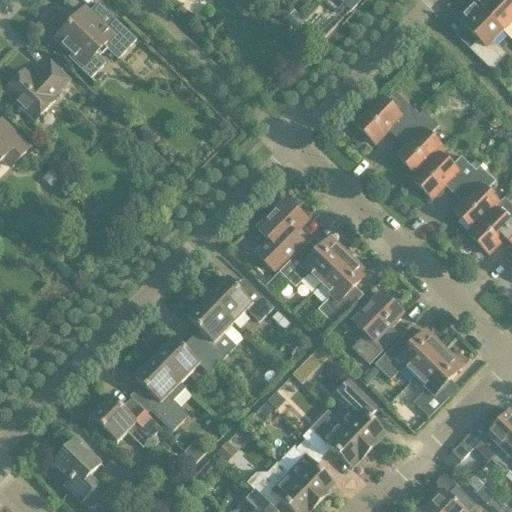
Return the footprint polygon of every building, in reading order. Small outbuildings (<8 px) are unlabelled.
[(345,0),(342,4),(351,13),(363,0),(345,0)] [(502,0),(475,0),(472,3),(503,33),(511,23),(511,6),(511,8),(502,0)] [(503,33),(472,3),(455,21),(477,43),(468,52),(491,74),(500,65),(506,58),(492,44),(503,33)] [(84,11),(55,41),(71,57),(68,59),(90,81),(106,65),(97,56),(104,48),(118,62),(137,42),(98,5),(89,15),(84,11)] [(507,71),(511,65),(511,64),(506,58),(500,65),(507,71)] [(24,74),(4,94),(35,124),(55,104),(52,101),(69,83),(51,65),(34,83),(24,74)] [(421,119),(419,117),(418,118),(404,104),(394,114),(381,101),(355,127),(375,147),(392,130),(402,139),(406,135),(407,135),(406,134),(421,119)] [(407,135),(414,142),(396,160),(416,179),(416,180),(416,179),(417,180),(439,157),(439,156),(443,151),(429,138),(438,128),(429,119),(432,116),(426,110),(419,117),(421,119),(406,134),(407,135)] [(0,159),(10,169),(29,150),(7,129),(0,136),(0,159)] [(416,180),(416,179),(412,184),(432,203),(449,184),(459,194),(464,189),(463,189),(478,174),(476,173),(480,169),(480,168),(481,167),(475,162),(470,167),(462,159),(452,169),(439,157),(417,180),(416,179),(416,180)] [(463,189),(464,189),(471,196),(452,215),(471,234),(468,238),(468,239),(468,238),(472,234),(473,234),(496,211),(496,210),(500,206),(486,193),(495,184),(480,169),(476,173),(478,174),(463,189)] [(60,179),(51,171),(42,180),(51,189),(60,179)] [(270,244),(257,259),(274,275),(294,255),(285,246),(306,224),(284,204),(257,232),(270,244)] [(511,220),(509,223),(496,211),(473,234),(472,234),(468,238),(468,239),(488,258),(506,240),(511,245),(511,220)] [(318,288),(348,258),(330,241),(309,262),(300,254),(279,276),(265,290),(270,295),(284,280),(295,291),(307,278),(318,288)] [(348,258),(318,288),(329,299),(317,312),(332,328),(354,306),(345,298),(366,276),(348,258)] [(207,299),(234,326),(246,313),(259,325),(274,311),(256,294),(249,302),(228,282),(216,295),(213,293),(207,299)] [(366,337),(351,351),(369,368),(390,346),(398,338),(389,329),(402,316),(381,296),(353,324),(366,337)] [(234,326),(207,299),(199,307),(201,309),(189,321),(209,342),(201,350),(218,367),(236,349),(223,336),(234,326)] [(277,314),(271,319),(284,332),(289,326),(277,314)] [(415,382),(444,352),(424,333),(404,354),(395,346),(374,368),(390,384),(403,370),(415,382)] [(218,367),(201,350),(192,359),(175,341),(162,354),(160,352),(153,359),(181,386),(181,385),(199,367),(209,377),(218,367)] [(317,352),(308,361),(318,371),(327,361),(317,352)] [(444,352),(415,382),(425,392),(412,405),(429,421),(450,399),(442,391),(462,369),(444,352)] [(181,386),(153,359),(146,366),(149,368),(136,381),(159,404),(150,413),(173,435),(190,418),(174,403),(186,390),(181,386)] [(337,424),(369,455),(378,446),(375,443),(383,436),(364,418),(373,409),(348,384),(334,399),(349,413),(337,424)] [(285,403),(276,394),(267,403),(276,412),(285,403)] [(97,411),(88,420),(93,424),(94,423),(117,445),(127,436),(143,451),(162,432),(139,410),(130,418),(111,400),(99,413),(97,411)] [(265,419),(272,411),(267,406),(260,414),(265,419)] [(506,417),(498,408),(461,446),(470,455),(486,439),(499,452),(511,438),(511,418),(508,414),(506,417)] [(369,455),(337,424),(321,441),(311,431),(302,440),(305,443),(323,460),(330,452),(348,471),(356,462),(359,465),(369,455)] [(511,438),(499,452),(500,453),(494,460),(507,473),(511,468),(511,438)] [(74,442),(51,466),(68,483),(62,489),(79,505),(97,487),(88,479),(99,466),(74,442)] [(294,448),(277,465),(319,507),(327,498),(324,495),(331,487),(313,469),(323,460),(305,443),(297,450),(294,448)] [(236,452),(227,444),(215,456),(224,464),(236,452)] [(456,450),(448,458),(458,467),(465,459),(456,450)] [(113,461),(104,470),(125,490),(134,481),(113,461)] [(313,511),(319,507),(277,465),(267,475),(256,476),(246,485),(255,494),(256,493),(273,510),(279,504),(287,511),(313,511)] [(473,479),(467,485),(477,494),(483,487),(473,479)] [(443,494),(429,508),(432,511),(479,511),(456,490),(447,499),(443,494)] [(254,511),(252,511),(271,511),(273,510),(256,493),(255,494),(246,503),(254,511)] [(495,511),(497,511),(502,507),(494,499),(488,505),(495,511)]
